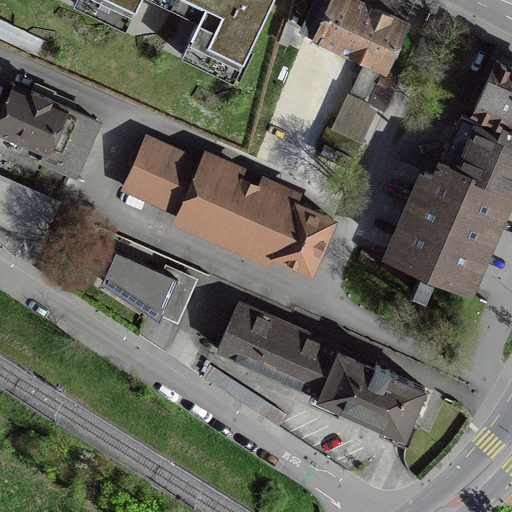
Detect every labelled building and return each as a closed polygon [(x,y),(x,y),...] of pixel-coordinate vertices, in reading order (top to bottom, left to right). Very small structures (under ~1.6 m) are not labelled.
[(72,0),(72,1),(125,26),(138,0),(161,0),(197,17),(180,52),(234,78),(271,0),(72,0)] [(411,18),(374,0),(310,0),(298,26),(347,49),(345,52),(364,61),(362,64),(358,62),(354,70),(357,71),(333,123),(329,121),(317,146),(358,166),(404,70),(390,63),(411,18)] [(279,41),(288,44),(296,21),(286,18),(279,41)] [(46,41),(0,19),(0,38),(39,57),(46,41)] [(498,123),(496,129),(511,135),(511,62),(494,54),(471,105),(501,118),(498,123)] [(0,105),(0,217),(36,239),(71,173),(76,175),(102,117),(77,105),(78,100),(56,91),(57,89),(39,81),(38,86),(31,84),(30,84),(13,77),(0,105)] [(511,135),(496,129),(498,123),(474,113),(454,158),(438,151),(431,168),(420,164),(381,251),(420,268),(411,288),(427,295),(436,274),(472,290),(511,200),(511,135)] [(270,263),(274,255),(313,272),(339,215),(300,198),(303,189),(262,170),(258,179),(243,173),(246,165),(204,146),(201,154),(147,130),(121,187),(176,211),(172,220),(270,263)] [(94,225),(71,214),(63,229),(87,240),(94,225)] [(115,247),(102,280),(158,319),(161,314),(179,323),(199,276),(165,261),(161,268),(115,247)] [(379,428),(409,442),(418,420),(413,418),(428,384),(389,367),(391,364),(377,358),(376,361),(326,339),(328,334),(241,295),(217,349),(311,390),(308,397),(338,411),(341,405),(381,423),(379,428)] [(278,426),(287,412),(211,363),(202,377),(278,426)]
